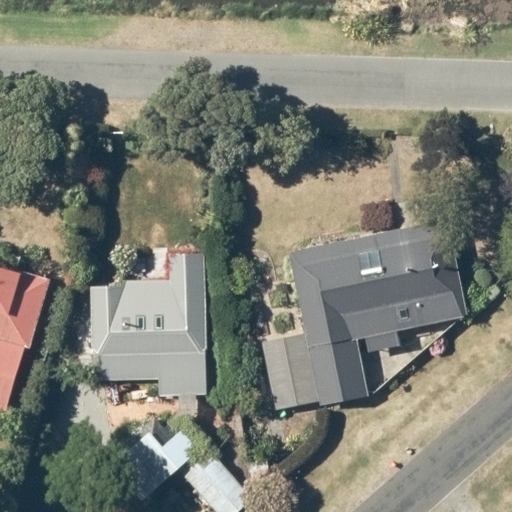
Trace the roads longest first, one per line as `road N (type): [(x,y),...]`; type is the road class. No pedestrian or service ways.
road 1 (residential): [(0,75),(511,94)]
road 2 (residential): [(511,405),(392,511)]
